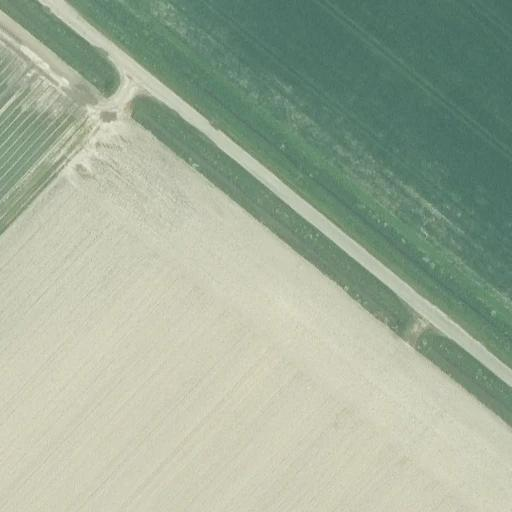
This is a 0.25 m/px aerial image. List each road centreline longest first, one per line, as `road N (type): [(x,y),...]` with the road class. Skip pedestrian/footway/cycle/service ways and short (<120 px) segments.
road 1 (unclassified): [(511,378),(47,0)]
road 2 (track): [(0,228),(141,77)]
